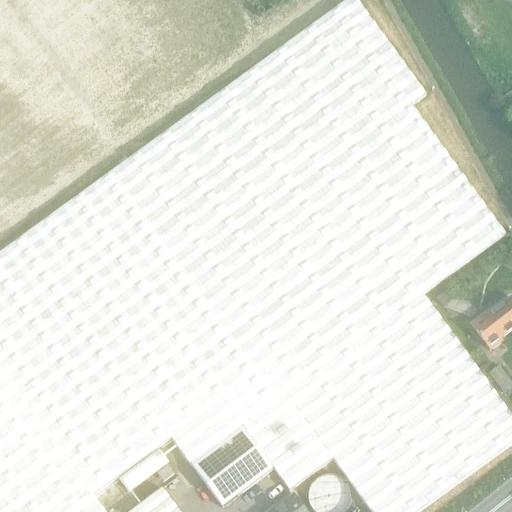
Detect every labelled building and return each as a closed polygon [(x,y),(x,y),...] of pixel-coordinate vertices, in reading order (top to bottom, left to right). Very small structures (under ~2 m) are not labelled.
[(0,511),(101,511),(92,499),(171,441),(191,468),(247,427),(255,439),(295,409),(333,462),(370,511),(420,511),(511,444),(511,417),(422,296),(505,237),(411,107),(426,97),(352,0),(349,0),(0,255),(0,511)] [(511,330),(511,300),(511,299),(495,311),(493,308),(469,326),(489,352),(501,343),(499,340),(511,330)] [(487,374),(503,395),(511,388),(511,385),(498,367),(487,374)] [(191,468),(222,510),(274,472),(290,494),(333,462),(295,409),(255,439),(247,427),(191,468)] [(164,483),(175,474),(169,466),(158,475),(164,483)] [(345,493),(345,492),(343,485),(339,479),(333,475),(327,474),(319,476),(314,480),(311,485),(309,493),(311,499),(315,505),(322,509),(327,510),(333,509),(339,505),(343,499),(345,493)] [(183,511),(165,487),(133,511),(183,511)] [(304,511),(294,496),(271,511),(304,511)]
